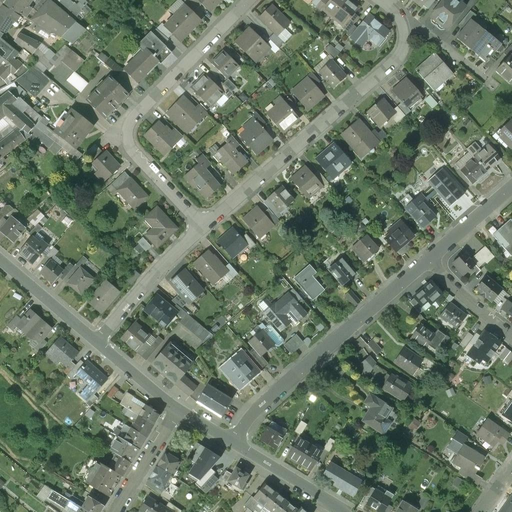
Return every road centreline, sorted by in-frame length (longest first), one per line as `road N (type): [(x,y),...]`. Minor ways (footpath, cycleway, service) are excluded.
road 1 (residential): [(203,224),(128,147),(125,125),(243,0)]
road 2 (residential): [(203,224),(387,66),(399,52),(404,21)]
road 3 (residential): [(428,261),(257,411),(234,442)]
road 4 (residential): [(89,336),(203,224)]
road 5 (residential): [(347,511),(234,442)]
road 6 (residential): [(184,410),(89,336)]
road 7 (residential): [(184,410),(119,511)]
